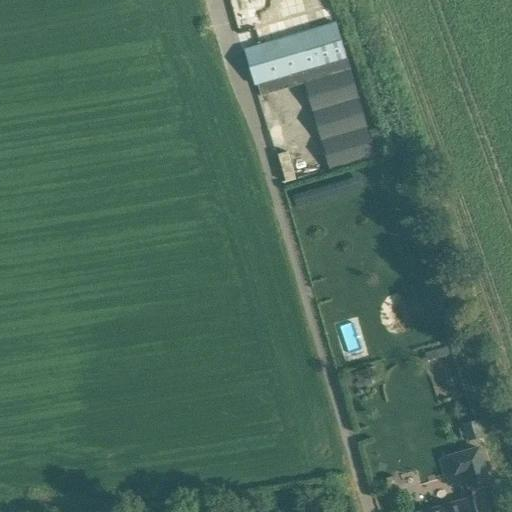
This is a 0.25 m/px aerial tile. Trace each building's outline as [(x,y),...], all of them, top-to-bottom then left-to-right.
[(257,85),(260,96),(260,97),(303,84),(329,170),(376,156),(375,154),(370,136),(368,132),(336,23),(244,51),(254,85),(257,85)] [(378,129),(368,132),(370,136),(375,154),(385,152),(378,129)] [(447,346),(425,353),(427,361),(449,354),(447,346)] [(373,366),(358,370),(362,385),(377,381),(373,366)] [(479,419),(463,424),(467,441),(484,436),(479,419)] [(480,446),(457,452),(467,486),(490,479),(480,446)] [(420,511),(477,511),(474,497),(420,511)]
